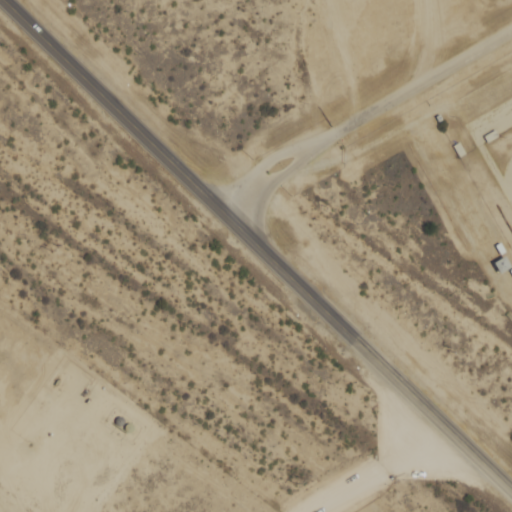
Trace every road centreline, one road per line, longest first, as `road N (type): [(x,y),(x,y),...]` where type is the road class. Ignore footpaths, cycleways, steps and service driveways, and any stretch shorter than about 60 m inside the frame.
road 1 (secondary): [(511,491),(213,204)]
road 2 (secondary): [(213,204),(1,0)]
